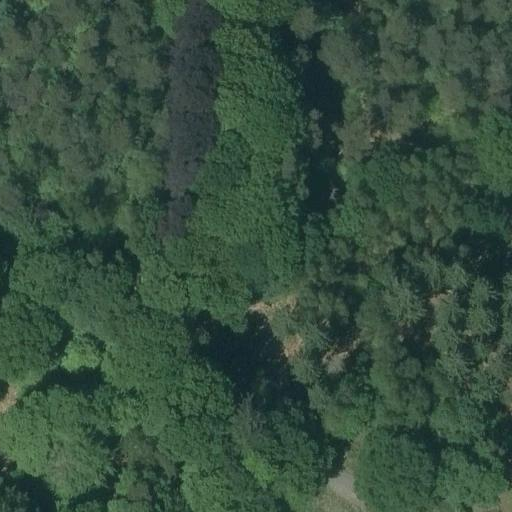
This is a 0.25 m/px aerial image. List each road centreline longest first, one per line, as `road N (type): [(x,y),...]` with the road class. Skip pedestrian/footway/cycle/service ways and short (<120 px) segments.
road 1 (unclassified): [(386,511),(252,427),(0,317)]
road 2 (track): [(214,0),(207,241),(164,383)]
